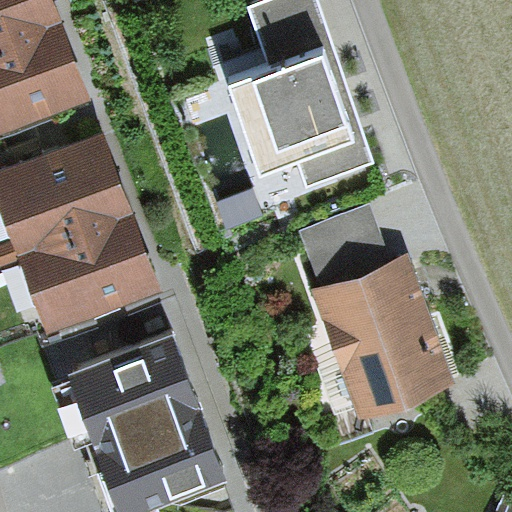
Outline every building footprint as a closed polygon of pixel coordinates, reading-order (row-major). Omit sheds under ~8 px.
[(0,0),(0,129),(87,95),(50,0),(0,0)] [(263,156),(354,124),(323,36),(232,68),(263,156)] [(57,316),(164,281),(112,123),(5,159),(57,316)] [(259,162),(268,193),(313,180),(304,149),(259,162)] [(414,238),(322,273),(366,388),(457,353),(414,238)] [(178,336),(60,379),(108,511),(120,511),(228,473),(178,336)]
